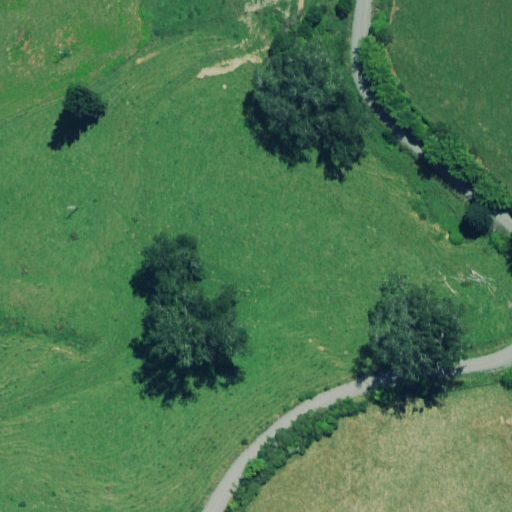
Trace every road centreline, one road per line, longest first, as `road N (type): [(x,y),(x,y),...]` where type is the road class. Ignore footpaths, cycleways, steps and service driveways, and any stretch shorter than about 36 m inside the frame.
road 1 (unclassified): [(511,344),(472,357),(317,361),(209,511)]
road 2 (unclassified): [(348,0),(344,58),(390,149),(495,202),(511,232)]
